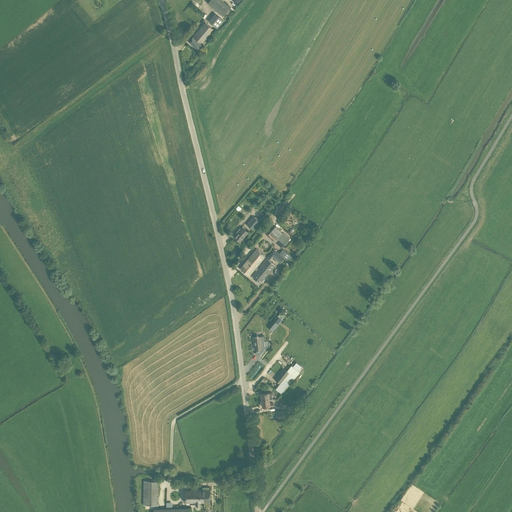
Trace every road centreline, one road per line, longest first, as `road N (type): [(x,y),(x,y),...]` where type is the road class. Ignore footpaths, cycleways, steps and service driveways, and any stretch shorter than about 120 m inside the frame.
road 1 (tertiary): [(257,511),(229,286),(160,0)]
road 2 (track): [(253,470),(286,449),(351,357)]
